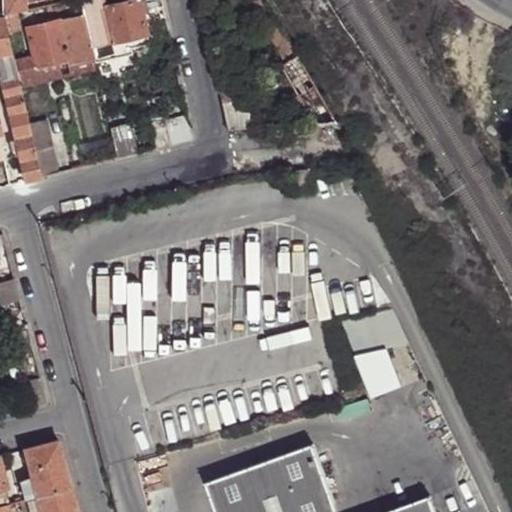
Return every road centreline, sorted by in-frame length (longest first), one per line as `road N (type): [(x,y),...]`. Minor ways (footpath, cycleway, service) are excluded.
road 1 (unclassified): [(75,415),(17,204)]
road 2 (unclassified): [(17,204),(220,152)]
road 3 (unclassified): [(220,152),(189,0)]
road 4 (unclassified): [(220,152),(347,141)]
